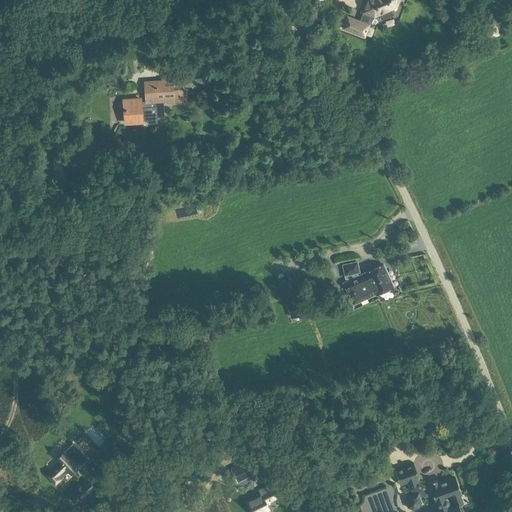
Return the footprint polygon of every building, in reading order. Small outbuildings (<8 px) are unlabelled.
[(364,35),(360,33),(368,13),(374,16),(379,13),(382,19),(393,14),(390,8),(396,6),(398,0),(367,0),(363,11),(364,12),(360,21),(347,16),(343,27),(364,35)] [(498,35),(495,24),(484,28),(488,38),(498,35)] [(136,47),(126,49),(131,73),(140,72),(135,50),(137,50),(136,47)] [(187,79),(187,78),(169,79),(169,78),(161,78),(161,80),(143,81),(145,101),(142,101),(142,97),(122,98),(124,124),(143,123),(143,120),(148,119),(148,123),(157,122),(157,119),(164,119),(163,100),(170,99),(170,102),(188,101),(187,87),(215,84),(214,77),(187,79)] [(66,148),(68,156),(94,149),(92,140),(78,144),(79,145),(66,148)] [(343,265),(345,275),(348,274),(350,280),(344,283),(354,304),(368,298),(368,297),(376,293),(376,294),(392,287),(389,278),(390,278),(388,273),(386,273),(382,265),(366,272),(367,273),(358,277),(356,272),(359,272),(357,262),(343,265)] [(280,282),(291,317),(304,313),(292,278),(280,282)] [(56,458),(60,462),(47,475),(55,484),(69,472),(71,474),(82,465),(75,457),(73,459),(65,450),(56,458)] [(251,476),(274,465),(267,450),(244,461),(251,476)] [(427,496),(435,493),(437,499),(438,498),(441,507),(430,511),(429,511),(464,511),(458,496),(464,494),(457,477),(449,480),(449,479),(440,482),(440,479),(431,483),(432,485),(428,486),(420,483),(418,479),(421,478),(415,464),(400,470),(406,484),(410,482),(413,489),(418,492),(416,495),(411,497),(409,502),(410,507),(415,509),(421,508),(423,503),(421,497),(422,494),(427,496)] [(79,504),(96,488),(95,487),(89,481),(87,478),(70,495),(79,504)] [(270,485),(260,490),(261,494),(247,501),(252,511),(263,511),(268,509),(265,503),(276,498),(270,485)] [(297,511),(307,507),(302,498),(293,504),(297,511)]
